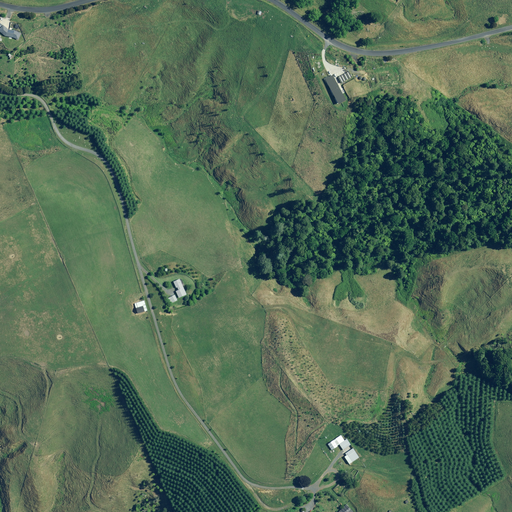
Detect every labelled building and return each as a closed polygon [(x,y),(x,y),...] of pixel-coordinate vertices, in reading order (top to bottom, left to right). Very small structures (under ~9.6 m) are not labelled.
[(360,30),(354,37),(357,40),(364,33),(360,30)] [(352,77),(349,72),(338,78),(341,83),(352,77)] [(337,104),(345,100),(332,75),(324,79),(337,104)] [(187,294),(180,279),(174,282),(177,288),(178,287),(179,290),(176,291),(179,298),(187,294)] [(179,302),(175,295),(168,298),(171,304),(176,301),(178,303),(179,302)] [(148,311),(145,301),(135,304),(138,313),(148,311)] [(339,444),(336,439),(328,444),(336,457),(342,453),(337,446),(339,444)] [(359,458),(347,439),(339,444),(347,455),(345,457),(349,464),(359,458)]
